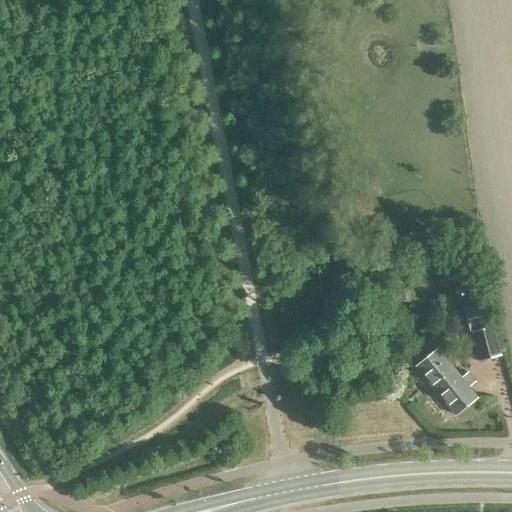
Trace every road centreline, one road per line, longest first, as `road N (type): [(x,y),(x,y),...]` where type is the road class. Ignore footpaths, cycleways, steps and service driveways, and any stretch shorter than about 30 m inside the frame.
road 1 (track): [(189,0),(283,462)]
road 2 (secondary): [(283,493),(423,472),(511,474)]
